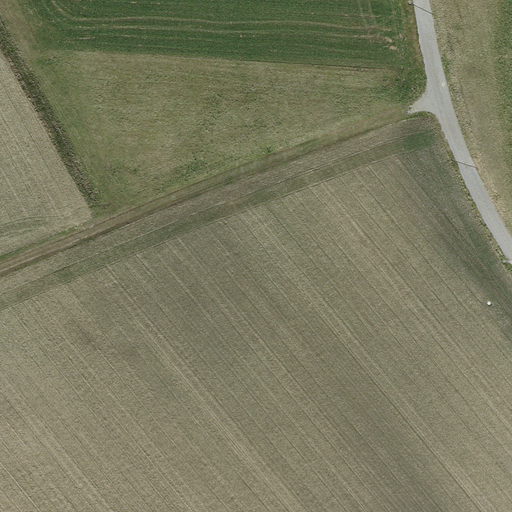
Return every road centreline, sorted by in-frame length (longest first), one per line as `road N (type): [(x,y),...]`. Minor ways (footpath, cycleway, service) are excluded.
road 1 (track): [(440,101),(0,266)]
road 2 (track): [(511,250),(487,214),(440,101),(420,0)]
